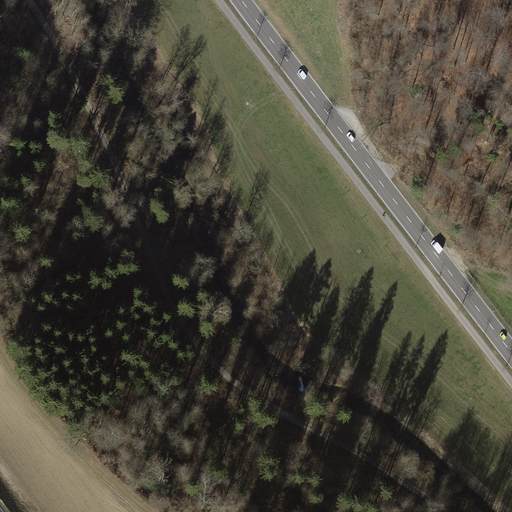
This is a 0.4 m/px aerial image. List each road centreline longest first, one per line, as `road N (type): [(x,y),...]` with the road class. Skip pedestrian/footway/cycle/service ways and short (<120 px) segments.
road 1 (track): [(446,511),(255,396),(199,347),(156,272),(100,128),(29,0)]
road 2 (secondary): [(511,353),(242,0)]
road 3 (track): [(0,353),(34,405),(146,511)]
